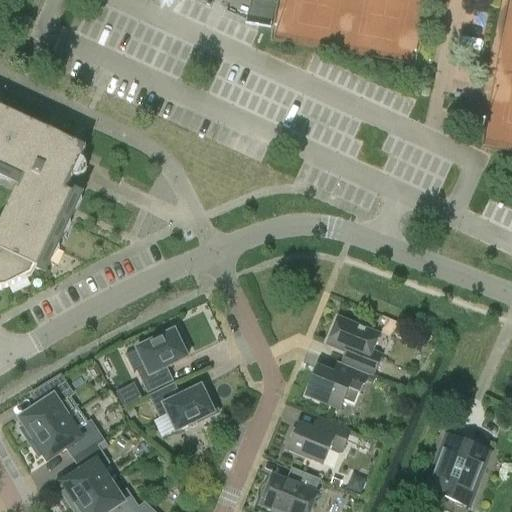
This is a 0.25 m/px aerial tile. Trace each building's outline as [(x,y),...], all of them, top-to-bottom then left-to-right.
[(4,291),(8,289),(31,278),(35,270),(40,273),(75,198),(66,194),(86,151),(62,140),(62,139),(50,134),(47,140),(0,118),(0,172),(27,185),(0,242),(0,290),(0,291),(4,291)] [(338,320),(327,346),(353,356),(348,367),(373,378),(382,355),(373,352),(380,337),(338,320)] [(184,352),(188,350),(178,329),(157,340),(157,341),(137,351),(146,369),(138,373),(148,393),(172,382),(166,370),(187,359),(184,352)] [(419,336),(415,345),(425,349),(428,340),(419,336)] [(306,397),(340,411),(343,402),(354,406),(359,395),(360,396),(368,376),(343,366),(338,377),(318,369),(306,397)] [(20,430),(29,444),(80,411),(71,398),(73,396),(61,378),(31,396),(39,407),(19,420),(24,427),(20,430)] [(198,425),(219,414),(209,394),(205,396),(201,388),(180,399),(174,386),(150,398),(160,418),(168,415),(176,433),(197,423),(198,425)] [(115,393),(116,396),(122,409),(130,405),(124,392),(123,390),(115,393)] [(74,461),(97,446),(97,447),(104,442),(91,423),(89,425),(80,411),(29,444),(39,459),(43,456),(48,463),(67,450),(74,461)] [(288,452),(323,466),(330,449),(342,454),(351,432),(326,422),(321,435),(299,426),(288,452)] [(471,509),(492,454),(445,436),(424,491),(471,509)] [(72,509),(111,483),(102,469),(109,465),(97,447),(97,446),(74,461),(81,472),(62,485),(66,492),(62,494),(72,509)] [(261,506),(276,511),(310,511),(317,495),(314,494),(319,481),(298,473),(293,485),(273,477),(261,506)] [(182,474),(173,484),(186,494),(191,488),(198,494),(201,489),(182,474)] [(347,492),(360,497),(365,484),(352,479),(347,492)] [(136,511),(139,510),(127,492),(120,497),(111,483),(72,509),(73,511),(136,511)]
